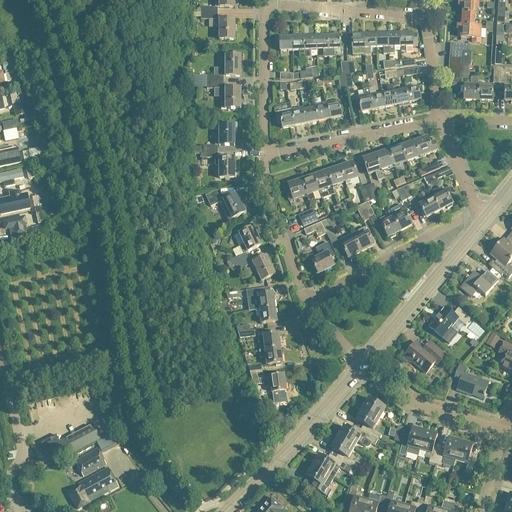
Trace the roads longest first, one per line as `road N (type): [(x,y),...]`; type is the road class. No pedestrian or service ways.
road 1 (tertiary): [(227,511),(363,363)]
road 2 (tertiary): [(363,363),(483,218)]
road 3 (residential): [(265,156),(439,121)]
road 4 (residential): [(306,300),(460,219)]
road 5 (residential): [(19,511),(10,476),(21,445),(0,349)]
road 6 (residential): [(426,18),(263,3)]
road 7 (residential): [(504,430),(413,403),(363,363)]
road 8 (residential): [(265,156),(263,3)]
road 9 (residential): [(306,300),(265,156)]
